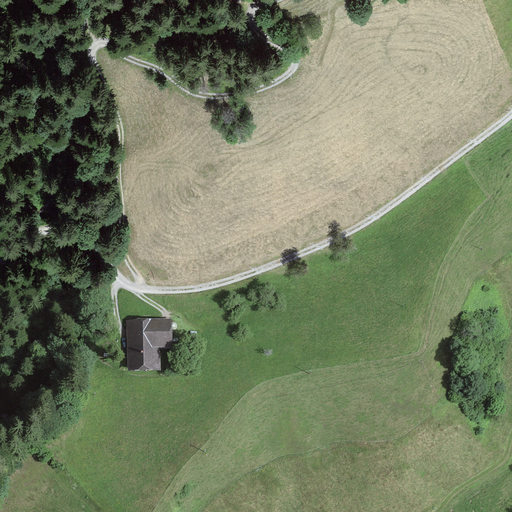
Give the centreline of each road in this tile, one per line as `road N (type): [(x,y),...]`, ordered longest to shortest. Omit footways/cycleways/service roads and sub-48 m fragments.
road 1 (track): [(0,266),(19,242),(54,229),(89,239),(138,286),(222,283),(347,233),(511,116)]
road 2 (track): [(274,0),(251,5),(249,14),(288,63),(285,78),(230,107),(195,104),(102,57),(124,124),(123,251),(138,286)]
